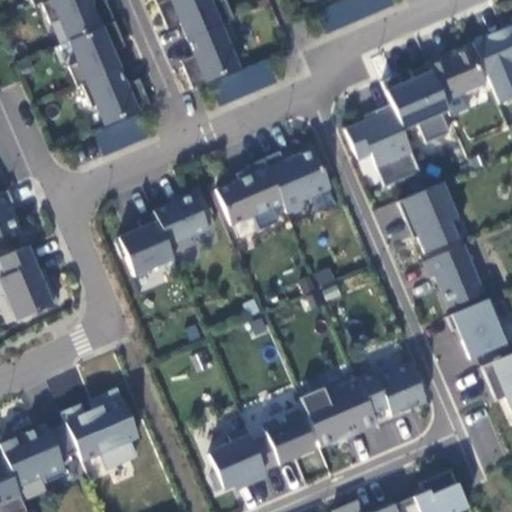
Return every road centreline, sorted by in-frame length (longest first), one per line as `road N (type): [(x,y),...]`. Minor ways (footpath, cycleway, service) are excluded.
road 1 (residential): [(309,89),(456,433),(272,511)]
road 2 (residential): [(0,380),(102,327),(107,306),(59,195)]
road 3 (residential): [(309,89),(326,78),(326,59),(440,8)]
road 4 (residential): [(187,140),(129,0)]
road 5 (residential): [(59,195),(187,140)]
road 6 (residential): [(187,140),(309,89)]
